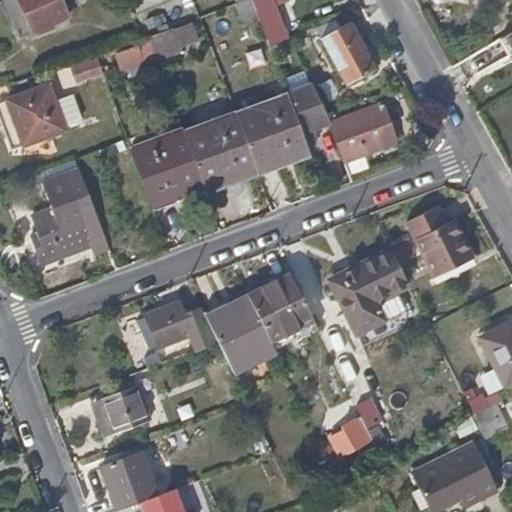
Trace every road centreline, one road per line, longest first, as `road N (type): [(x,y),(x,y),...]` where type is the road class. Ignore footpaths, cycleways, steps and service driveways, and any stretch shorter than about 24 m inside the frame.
road 1 (unclassified): [(470,154),(7,332)]
road 2 (unclassified): [(7,332),(72,511)]
road 3 (unclassified): [(470,154),(389,0)]
